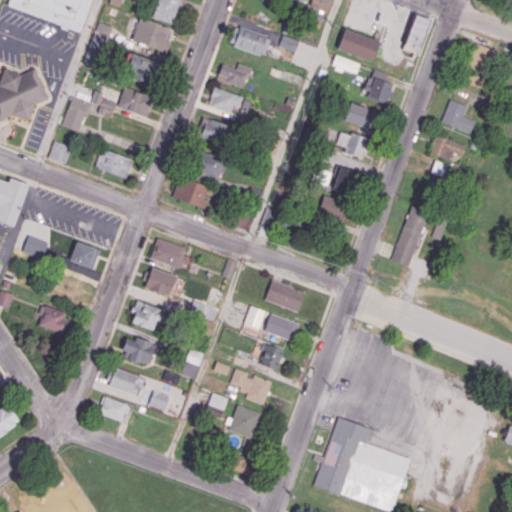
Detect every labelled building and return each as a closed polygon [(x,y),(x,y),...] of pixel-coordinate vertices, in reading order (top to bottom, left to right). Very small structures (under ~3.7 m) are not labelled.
[(5,4),(6,0),(89,0),(79,31),(5,4)] [(157,0),(152,16),(171,23),(178,0),(157,0)] [(330,0),(327,11),(309,5),(310,0),(330,0)] [(414,13),(430,19),(419,49),(404,43),(414,13)] [(168,41),(164,51),(131,39),(140,16),(169,27),(165,39),(168,41)] [(110,25),(97,21),(84,63),(97,67),(110,25)] [(234,28),(239,29),(240,26),(266,35),(264,37),(268,39),(263,52),(259,50),(258,54),(233,46),(234,42),(230,40),(234,28)] [(337,47),(345,28),(379,40),(371,60),(337,47)] [(282,34),(279,46),(294,51),(298,40),(282,34)] [(474,42),(472,48),(469,47),(467,55),(469,55),(462,76),(460,75),(458,79),(485,88),(498,50),(474,42)] [(158,61),(128,52),(123,69),(132,72),(131,78),(151,84),(158,61)] [(356,73),(359,61),(334,55),(331,67),(356,73)] [(235,68),(221,63),(216,79),(244,88),(251,67),(237,62),(235,68)] [(0,72),(2,67),(16,73),(33,66),(46,98),(31,104),(26,118),(10,112),(0,117),(0,72)] [(385,102),(367,96),(373,78),(392,84),(390,90),(394,91),(392,97),(387,95),(385,102)] [(144,116),(151,96),(124,86),(116,106),(144,116)] [(208,104),(230,112),(232,105),(238,107),(242,96),(213,86),(208,104)] [(82,116),(88,117),(91,101),(69,97),(63,127),(79,130),(82,116)] [(450,99),(441,121),(470,133),(475,120),(462,114),(466,105),(450,99)] [(343,119),(379,133),(386,115),(350,101),(343,119)] [(340,131),(350,134),(351,131),(368,137),(360,159),(344,154),(346,147),(335,143),(340,131)] [(436,133),(430,152),(450,159),(453,151),(462,154),(465,144),(436,133)] [(49,158),(66,162),(71,144),(53,140),(49,158)] [(125,176),(96,168),(95,167),(100,150),(130,160),(125,176)] [(220,178),(226,159),(199,150),(193,170),(220,178)] [(435,159),(430,172),(443,176),(448,164),(435,159)] [(357,172),(349,195),(331,188),(339,166),(357,172)] [(315,168),(331,173),(326,186),(311,180),(315,168)] [(203,207),(171,195),(179,176),(207,186),(203,198),(206,199),(203,207)] [(0,178),(6,181),(8,177),(28,184),(13,225),(0,220),(0,178)] [(324,194),(317,212),(344,222),(351,203),(324,194)] [(411,205),(390,259),(408,265),(428,212),(411,205)] [(266,206),(260,221),(296,234),(301,219),(266,206)] [(248,230),(253,216),(239,210),(233,224),(248,230)] [(441,239),(445,219),(436,217),(432,237),(441,239)] [(21,251),(41,258),(48,241),(28,234),(21,251)] [(156,237),(150,257),(181,268),(184,259),(179,257),(183,246),(156,237)] [(68,258),(91,268),(98,249),(74,240),(68,258)] [(230,278),(236,260),(227,257),(221,275),(230,278)] [(150,265),(147,272),(144,271),(142,279),(145,280),(143,286),(168,295),(176,274),(150,265)] [(269,277),(302,289),(295,309),(262,297),(269,277)] [(12,293),(0,289),(0,304),(8,307),(12,293)] [(129,322),(153,330),(157,321),(160,322),(164,312),(159,310),(160,308),(136,299),(134,305),(131,304),(129,310),(133,311),(129,322)] [(37,323),(61,333),(62,330),(64,331),(68,321),(61,318),(63,312),(44,305),(40,303),(37,313),(40,314),(37,323)] [(247,303),(263,309),(257,326),(241,321),(247,303)] [(268,311),(262,329),(290,339),(296,321),(268,311)] [(123,356),(138,362),(139,360),(147,363),(153,346),(149,345),(150,342),(134,336),(133,339),(125,336),(120,348),(125,350),(123,356)] [(280,349),(274,367),(257,362),(264,343),(280,349)] [(180,373),(195,377),(202,351),(186,347),(180,373)] [(114,366),(112,371),(109,369),(105,379),(108,380),(107,384),(134,394),(140,376),(114,366)] [(269,380),(260,401),(253,398),(251,402),(242,398),(252,374),(269,380)] [(164,409),(169,395),(153,390),(148,404),(164,409)] [(225,396),(210,390),(205,402),(220,408),(225,396)] [(98,412),(104,395),(126,404),(120,421),(98,412)] [(258,411),(234,403),(226,428),(250,436),(258,411)] [(0,409),(0,433),(18,425),(8,405),(0,409)] [(335,418),(367,429),(363,441),(410,458),(389,511),(383,511),(310,485),(335,418)] [(511,443),(511,423),(510,423),(503,440),(511,443)] [(249,474),(221,464),(226,450),(254,460),(249,474)]
